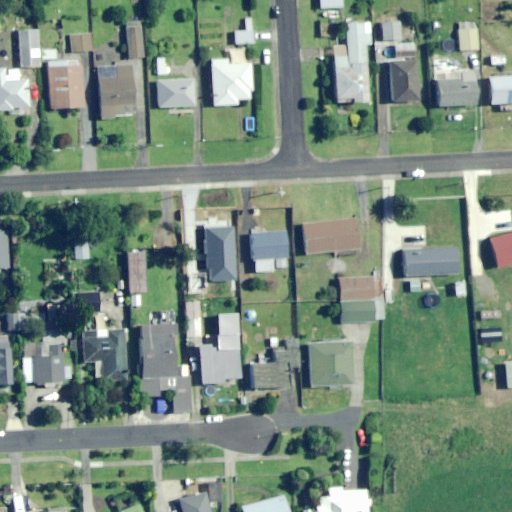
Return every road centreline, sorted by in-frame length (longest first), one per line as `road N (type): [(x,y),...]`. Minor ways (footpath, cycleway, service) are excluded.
road 1 (residential): [(295,170),(0,184)]
road 2 (residential): [(245,428),(0,441)]
road 3 (residential): [(511,159),(295,170)]
road 4 (residential): [(287,0),(295,170)]
